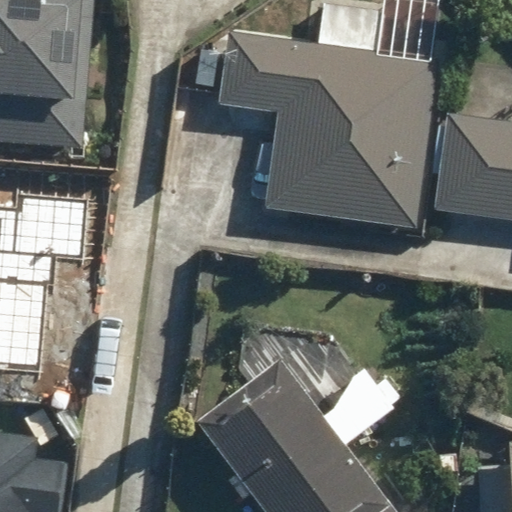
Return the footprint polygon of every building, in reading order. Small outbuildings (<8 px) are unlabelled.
[(0,0),(0,141),(83,149),(96,0),(0,0)] [(443,61),(230,31),(220,106),(279,115),(266,208),(419,229),(443,61)] [(511,122),(451,114),(439,211),(511,219),(511,122)] [(276,359),(203,424),(280,511),(402,511),(346,449),(399,402),(371,370),(324,412),(276,359)] [(0,511),(67,511),(74,465),(40,460),(43,441),(0,435),(0,511)]
